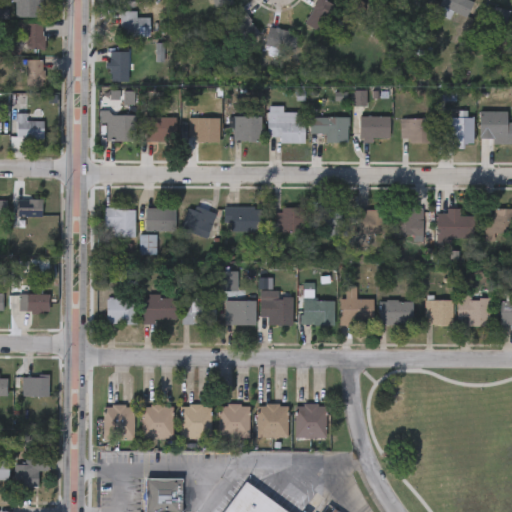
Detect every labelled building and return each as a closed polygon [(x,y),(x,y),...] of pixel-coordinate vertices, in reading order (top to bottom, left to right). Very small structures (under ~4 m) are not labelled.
[(26,16),(26,0),(42,0),(42,16),(26,16)] [(213,10),(210,0),(229,0),(231,6),(213,10)] [(303,23),(312,7),(303,2),(304,0),(322,0),(342,11),(334,25),(326,21),(320,33),(303,23)] [(465,0),(463,14),(439,9),(440,0),(465,0)] [(507,11),(500,32),(473,24),(479,3),(507,11)] [(244,45),(224,23),(238,10),(258,32),(244,45)] [(135,11),(135,18),(148,18),(148,37),(119,37),(119,11),(135,11)] [(43,24),(43,49),(24,49),(24,24),(43,24)] [(264,44),(269,26),(297,35),(292,53),(264,44)] [(127,80),(113,80),(113,51),(127,51),(127,80)] [(42,87),(24,87),(24,60),(42,60),(42,87)] [(303,143),(278,142),(278,136),(266,136),(267,106),(281,107),(281,112),(294,112),(294,121),(303,121),(303,143)] [(105,123),(98,123),(98,110),(130,110),(130,140),(105,140),(105,123)] [(511,144),(489,144),(489,138),(478,138),(478,111),(505,111),(505,122),(511,122),(511,144)] [(26,121),(43,121),(43,139),(15,139),(15,113),(26,113),(26,121)] [(231,140),(233,116),(258,117),(257,142),(231,140)] [(388,116),(388,140),(358,140),(358,116),(388,116)] [(174,117),(174,140),(144,140),(144,117),(174,117)] [(187,142),(187,117),(217,117),(217,142),(187,142)] [(308,133),(308,117),(346,117),(346,142),(324,142),(324,133),(308,133)] [(444,117),(472,117),(472,145),(444,145),(444,117)] [(429,118),(429,142),(399,142),(399,118),(429,118)] [(24,217),(24,225),(15,225),(15,200),(41,200),(41,217),(24,217)] [(214,214),(205,238),(179,229),(188,204),(214,214)] [(223,222),(223,207),(259,207),(259,231),(229,231),(229,222),(223,222)] [(346,207),(346,234),(322,234),(322,230),(311,230),(311,207),(346,207)] [(133,208),(133,237),(111,237),(111,227),(102,227),(102,208),(133,208)] [(174,208),(174,230),(144,230),(144,208),(174,208)] [(421,208),(421,234),(397,234),(397,208),(421,208)] [(434,213),(444,213),(444,208),(459,208),(459,216),(471,216),(471,238),(434,238),(434,213)] [(271,233),(271,209),(302,209),(302,233),(271,233)] [(384,232),(357,232),(357,209),(384,209),(384,232)] [(495,241),(483,241),(483,212),(491,212),(491,209),(511,209),(511,234),(495,234),(495,241)] [(138,236),(154,236),(154,253),(138,253),(138,236)] [(338,324),(338,298),(348,298),(348,287),(353,287),(353,298),(371,298),(371,324),(338,324)] [(48,295),(48,314),(18,314),(18,295),(48,295)] [(173,322),(142,322),(142,296),(173,296),(173,322)] [(487,296),(487,326),(465,326),(465,317),(456,317),(456,296),(487,296)] [(104,324),(104,298),(135,298),(135,324),(104,324)] [(182,298),(214,298),(214,324),(182,324),(182,298)] [(291,324),(259,324),(259,298),(291,298),(291,324)] [(300,324),(300,299),(332,299),(332,324),(300,324)] [(223,324),(223,300),(253,300),(253,324),(223,324)] [(410,300),(410,324),(377,324),(377,300),(410,300)] [(423,300),(451,300),(451,326),(423,326),(423,300)] [(511,326),(498,326),(498,301),(511,301),(511,326)] [(48,377),(48,397),(19,397),(19,377),(48,377)] [(247,438),(217,438),(217,405),(247,405),(247,438)] [(286,438),(255,438),(255,405),(286,405),(286,438)] [(324,438),(294,438),(294,405),(324,405),(324,438)] [(209,406),(209,438),(179,438),(179,406),(209,406)] [(132,441),(102,441),(102,407),(132,407),(132,441)] [(170,439),(141,439),(141,407),(170,407),(170,439)] [(13,486),(13,464),(24,464),(24,455),(46,455),(46,472),(38,472),(38,486),(13,486)] [(0,481),(8,482),(8,459),(0,458),(0,481)] [(145,511),(145,479),(182,479),(182,511),(145,511)] [(221,511),(244,479),(291,511),(221,511)]
